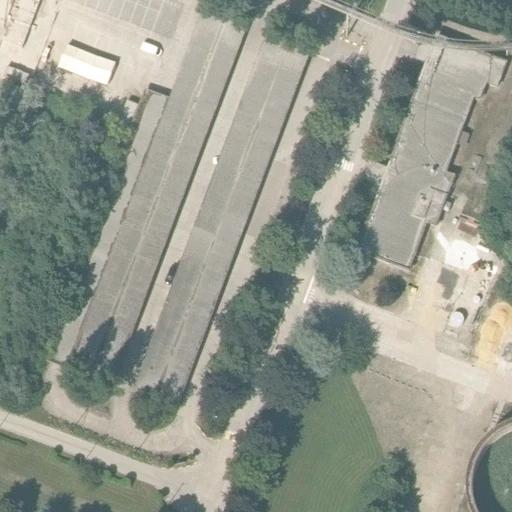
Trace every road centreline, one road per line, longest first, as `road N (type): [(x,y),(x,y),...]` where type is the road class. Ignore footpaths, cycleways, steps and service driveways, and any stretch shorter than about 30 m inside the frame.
road 1 (unknown): [(266,12),(127,423),(77,391),(73,344),(200,0)]
road 2 (unknown): [(176,484),(311,90),(315,44),(299,25),(266,12)]
